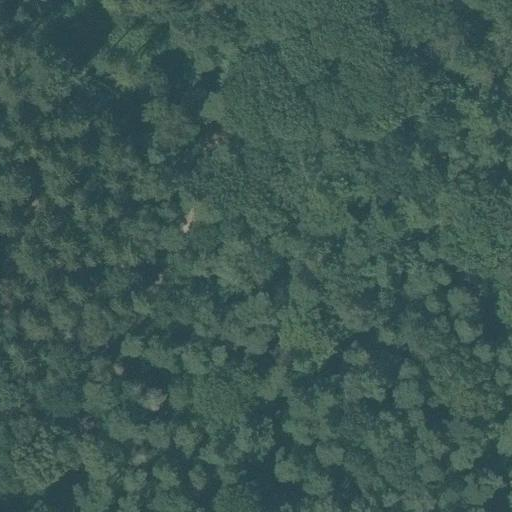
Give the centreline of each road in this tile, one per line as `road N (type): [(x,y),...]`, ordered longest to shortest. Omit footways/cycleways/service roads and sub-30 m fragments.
road 1 (unknown): [(511,214),(128,427),(0,478)]
road 2 (track): [(253,102),(171,295),(0,397)]
